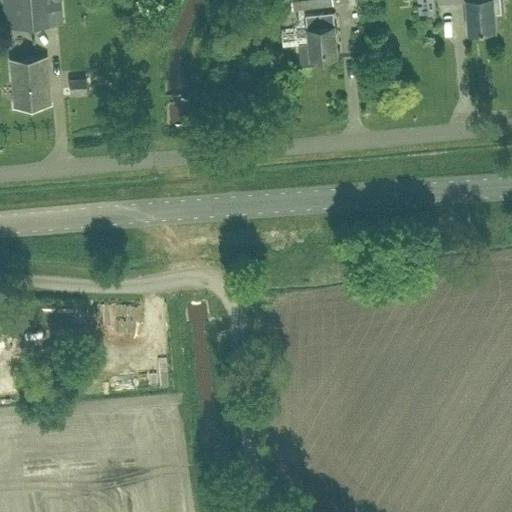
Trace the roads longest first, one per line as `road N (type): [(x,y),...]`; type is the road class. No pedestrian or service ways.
road 1 (unclassified): [(0,172),(511,125)]
road 2 (secondary): [(511,187),(0,226)]
road 3 (unclassified): [(272,511),(256,476),(234,317),(211,280),(116,286),(0,277)]
